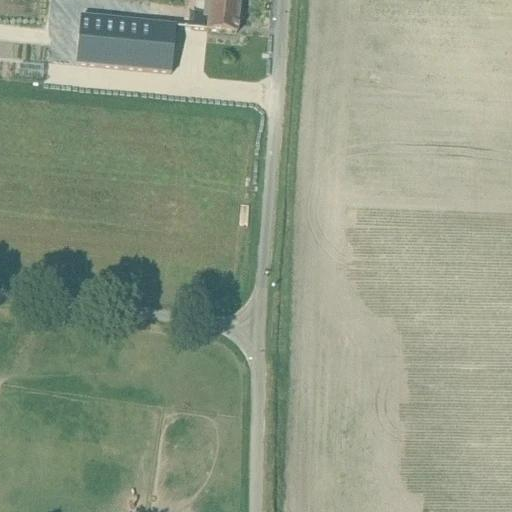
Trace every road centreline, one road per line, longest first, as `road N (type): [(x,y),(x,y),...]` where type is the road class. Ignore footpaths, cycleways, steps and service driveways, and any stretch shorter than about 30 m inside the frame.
road 1 (unclassified): [(261,327),(282,0)]
road 2 (unclassified): [(261,327),(0,293)]
road 3 (unclassified): [(255,511),(261,327)]
